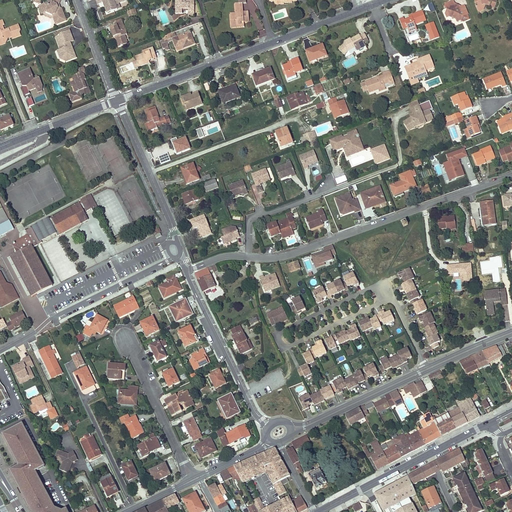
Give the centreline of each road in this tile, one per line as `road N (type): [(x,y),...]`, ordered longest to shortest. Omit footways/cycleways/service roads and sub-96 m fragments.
road 1 (residential): [(385,0),(117,101)]
road 2 (residential): [(248,256),(283,256),(511,174)]
road 3 (residential): [(0,351),(174,259)]
road 4 (tertiary): [(320,511),(491,422)]
road 5 (residential): [(185,270),(266,429)]
road 6 (residential): [(126,339),(191,480)]
road 7 (residential): [(391,297),(383,280),(277,332),(285,347)]
road 8 (residential): [(173,242),(117,101)]
road 9 (residential): [(291,429),(427,368)]
road 10 (unknown): [(317,194),(398,162),(393,120),(406,110)]
road 11 (residential): [(117,101),(0,147)]
road 12 (residential): [(248,256),(248,219),(328,185)]
